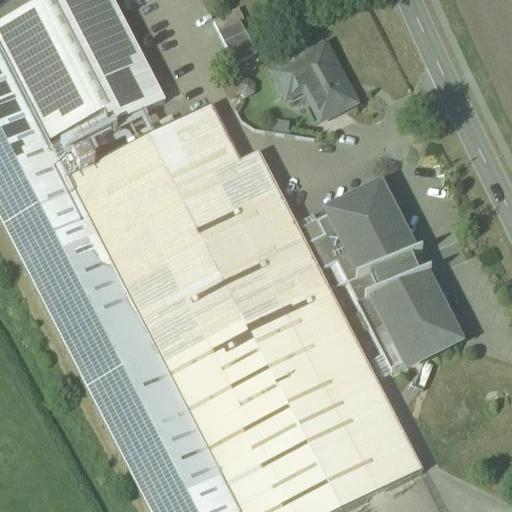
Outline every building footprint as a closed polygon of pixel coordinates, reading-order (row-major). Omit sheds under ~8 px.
[(107,0),(63,0),(0,32),(0,61),(36,132),(37,132),(47,152),(102,124),(109,138),(164,110),(107,0)] [(237,14),(212,27),(218,37),(239,27),(243,25),(237,14)] [(239,27),(218,37),(234,70),(256,59),(239,27)] [(324,53),(272,80),(284,102),(302,93),(320,127),(354,109),(324,53)] [(36,132),(0,61),(0,233),(24,280),(94,245),(65,188),(47,152),(37,132),(36,132)] [(210,114),(174,132),(203,189),(239,171),(210,114)] [(65,188),(94,245),(24,280),(143,511),(174,511),(220,488),(210,470),(162,376),(327,298),(304,253),(257,162),(239,171),(203,189),(174,132),(65,188)] [(377,197),(314,229),(315,231),(316,230),(323,243),(304,253),(327,298),(344,291),(345,292),(346,292),(391,379),(390,379),(390,381),(455,348),(448,335),(421,284),(430,281),(420,259),(411,263),(384,210),(377,197)] [(327,298),(162,376),(210,470),(373,386),(327,298)] [(373,386),(210,470),(220,488),(174,511),(357,511),(421,479),(373,386)]
